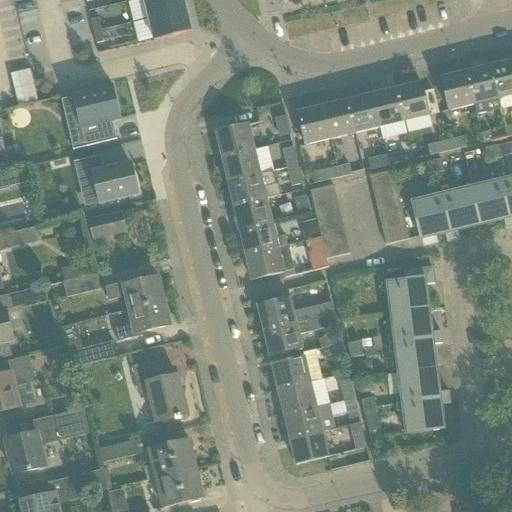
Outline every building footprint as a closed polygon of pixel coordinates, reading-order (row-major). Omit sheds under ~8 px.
[(186,10),(183,0),(143,0),(149,19),(186,10)] [(191,32),(186,10),(149,19),(154,41),(191,32)] [(101,31),(99,19),(91,21),(93,33),(101,31)] [(104,43),(101,31),(93,33),(96,45),(104,43)] [(511,95),(511,62),(490,67),(498,99),(511,95)] [(498,99),(490,67),(466,73),(474,105),(476,116),(486,114),(484,103),(498,99)] [(10,75),(18,106),(38,101),(30,70),(10,75)] [(474,105),(466,73),(441,79),(449,111),(474,105)] [(429,116),(421,84),(396,90),(404,122),(429,116)] [(112,88),(61,100),(62,106),(64,105),(67,117),(78,114),(86,148),(116,140),(113,127),(110,128),(109,122),(120,119),(112,88)] [(404,122),(396,90),(372,96),(379,128),(404,122)] [(379,128),(372,96),(347,102),(355,134),(379,128)] [(355,134),(347,102),(322,108),(330,140),(355,134)] [(330,140),(322,108),(298,114),(305,145),(305,146),(330,140)] [(290,135),(289,131),(285,117),(276,119),(280,138),(290,135)] [(216,134),(222,158),(254,151),(248,126),(216,134)] [(492,142),(489,132),(481,134),(483,143),(492,142)] [(464,138),(446,142),(448,152),(466,148),(464,138)] [(4,151),(1,140),(0,140),(0,174),(5,173),(8,173),(9,172),(8,170),(4,151)] [(448,152),(446,142),(428,146),(430,156),(448,152)] [(499,146),(492,148),(495,160),(502,159),(499,146)] [(18,148),(4,151),(8,170),(23,167),(18,148)] [(283,150),(287,168),(297,166),(293,148),(283,150)] [(495,160),(492,148),(484,149),(487,162),(488,162),(495,160)] [(260,175),(254,151),(222,158),(228,183),(260,175)] [(404,152),(386,156),(388,166),(406,162),(404,152)] [(138,195),(131,165),(104,171),(100,156),(74,163),(77,179),(93,175),(100,205),(138,195)] [(388,166),(386,156),(368,161),(370,171),(388,166)] [(441,160),(434,162),(437,174),(444,173),(441,160)] [(437,174),(434,162),(427,163),(430,176),(437,174)] [(349,165),(330,170),(333,180),(351,175),(349,165)] [(302,184),(297,166),(287,168),(292,187),(302,184)] [(8,173),(5,173),(8,189),(25,185),(21,169),(8,173)] [(333,180),(330,170),(312,174),(315,184),(333,180)] [(395,183),(392,172),(369,177),(372,189),(395,183)] [(5,173),(0,174),(0,192),(9,190),(8,189),(5,173)] [(511,178),(507,180),(506,174),(491,178),(493,183),(449,194),(447,188),(433,192),(434,197),(412,203),(413,209),(421,240),(445,234),(447,243),(458,240),(456,232),(504,220),(506,229),(511,227),(511,178)] [(260,175),(228,183),(233,207),(265,199),(280,196),(277,184),(275,185),(263,188),(260,175)] [(398,194),(395,183),(372,189),(375,200),(398,194)] [(337,197),(334,186),(311,191),(314,203),(337,197)] [(401,206),(398,194),(375,200),(377,211),(401,206)] [(295,199),(299,217),(309,215),(305,197),(295,199)] [(340,208),(337,197),(314,203),(317,214),(340,208)] [(233,207),(239,232),(271,224),(265,199),(233,207)] [(403,217),(401,206),(377,211),(380,223),(403,217)] [(343,220),(340,208),(317,214),(319,225),(343,220)] [(126,232),(122,213),(105,217),(110,236),(126,232)] [(110,236),(105,217),(88,221),(93,240),(110,236)] [(406,228),(403,217),(380,223),(383,234),(406,228)] [(345,231),(343,220),(319,225),(322,237),(345,231)] [(317,221),(301,225),(305,240),(320,236),(317,221)] [(275,239),(271,224),(239,232),(236,232),(236,233),(237,233),(240,247),(243,246),(245,256),(277,248),(277,249),(288,246),(285,236),(275,239)] [(0,251),(38,242),(34,228),(0,236),(0,251)] [(409,240),(406,228),(383,234),(386,245),(409,240)] [(348,242),(345,231),(322,237),(325,248),(348,242)] [(142,233),(95,244),(104,279),(150,268),(142,233)] [(351,254),(348,242),(325,248),(327,259),(351,254)] [(288,246),(277,249),(277,248),(245,256),(251,281),(294,271),(288,246)] [(432,269),(405,273),(404,273),(405,282),(381,285),(382,293),(387,292),(393,337),(387,338),(389,352),(395,352),(401,397),(395,397),(397,412),(402,412),(406,435),(443,430),(440,406),(449,405),(447,393),(439,394),(433,346),(442,345),(440,333),(432,334),(425,286),(434,285),(432,269)] [(66,297),(82,294),(100,289),(96,274),(62,282),(66,297)] [(126,297),(130,311),(163,303),(157,278),(129,285),(128,282),(105,287),(108,301),(126,297)] [(44,288),(17,294),(20,309),(48,302),(44,288)] [(289,299),(258,307),(264,332),(296,324),(318,319),(323,318),(320,307),(293,313),(289,299)] [(169,326),(163,303),(130,311),(133,324),(115,328),(118,342),(141,336),(140,333),(169,326)] [(0,312),(0,359),(11,357),(8,344),(12,343),(4,312),(0,312)] [(323,318),(318,319),(321,328),(324,330),(326,331),(337,329),(334,315),(323,318)] [(302,350),(298,336),(324,330),(321,328),(318,319),(296,324),(264,332),(270,358),(302,350)] [(81,341),(66,345),(74,368),(117,357),(113,341),(83,349),(81,341)] [(347,344),(349,352),(362,349),(360,341),(347,344)] [(364,356),(362,349),(349,352),(351,359),(364,356)] [(0,412),(35,404),(30,384),(34,383),(28,357),(1,363),(4,376),(0,376),(0,412)] [(272,367),(277,391),(310,383),(304,359),(272,367)] [(148,363),(132,367),(137,387),(146,385),(149,394),(156,423),(164,421),(174,418),(175,420),(180,419),(180,417),(187,415),(177,376),(165,379),(161,360),(148,363)] [(371,363),(358,365),(360,379),(373,377),(371,363)] [(340,383),(344,401),(354,399),(350,380),(340,383)] [(375,392),(373,382),(361,384),(362,394),(375,392)] [(316,408),(310,383),(277,391),(283,416),(316,408)] [(361,401),(363,408),(375,405),(373,398),(361,401)] [(359,417),(354,399),(344,401),(349,419),(359,417)] [(377,413),(375,405),(363,408),(365,416),(377,413)] [(330,406),(316,409),(316,408),(283,416),(289,440),(321,432),(335,428),(330,406)] [(27,436),(4,442),(13,476),(34,470),(45,468),(39,445),(60,440),(61,439),(60,437),(86,431),(81,409),(55,416),(34,421),(24,423),(27,436)] [(366,448),(361,429),(351,432),(356,451),(366,448)] [(328,458),(321,432),(289,440),(295,466),(328,458)] [(188,441),(157,448),(149,450),(156,479),(195,469),(188,441)] [(131,442),(98,450),(101,463),(134,455),(131,442)] [(202,499),(195,469),(156,479),(163,508),(202,499)] [(59,511),(58,504),(109,492),(103,470),(70,478),(47,484),(50,495),(19,503),(20,511),(59,511)]
